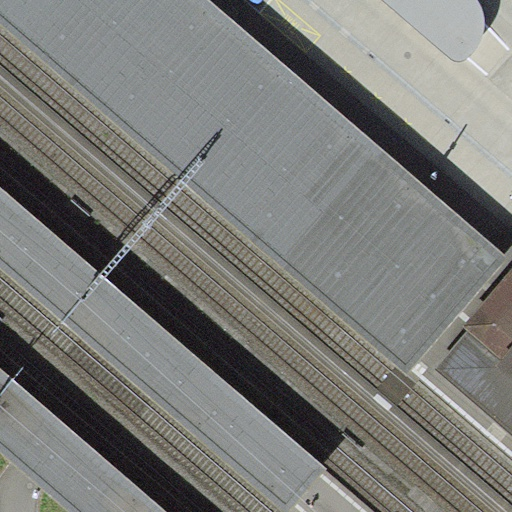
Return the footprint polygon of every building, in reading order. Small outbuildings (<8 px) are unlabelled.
[(327,105),(205,0),(0,0),(0,26),(133,140),(405,374),(503,258),(327,105)] [(477,0),(382,0),(454,61),(462,61),(469,58),(481,43),(485,32),(485,16),(482,7),(477,0)] [(283,511),(286,511),(320,468),(280,434),(49,236),(0,193),(0,270),(242,476),(283,511)] [(511,432),(511,280),(436,369),(511,432)] [(158,511),(151,505),(0,376),(0,439),(84,511),(158,511)]
